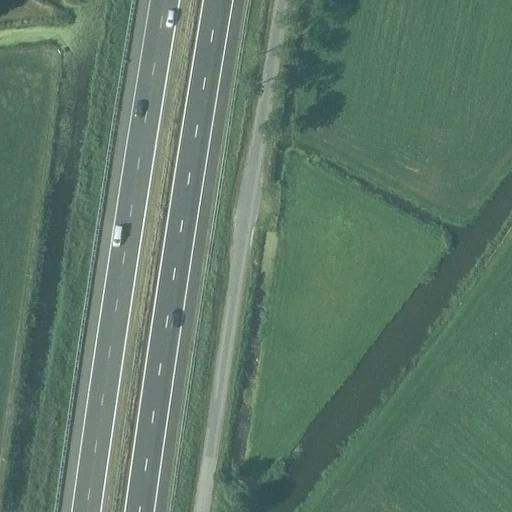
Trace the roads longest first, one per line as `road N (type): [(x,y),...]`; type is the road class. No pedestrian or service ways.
road 1 (unclassified): [(200,511),(283,0)]
road 2 (motorway): [(165,0),(86,511)]
road 3 (motorway): [(139,511),(218,0)]
